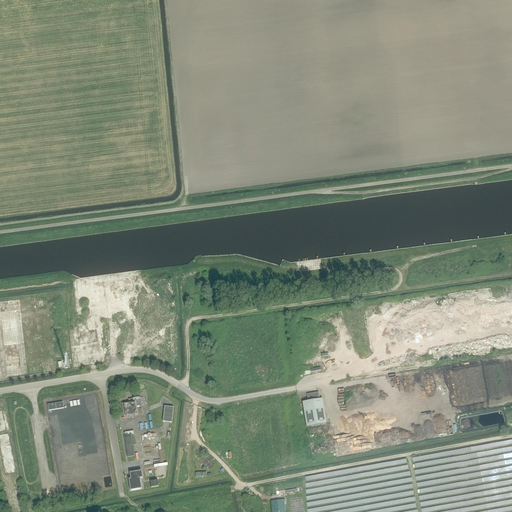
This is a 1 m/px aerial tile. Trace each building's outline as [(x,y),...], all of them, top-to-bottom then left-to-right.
[(4,327),(16,326),(14,306),(2,307),(4,327)] [(320,399),(318,392),(307,394),(308,401),(302,402),(306,427),(326,424),(322,399),(320,399)] [(141,397),(129,398),(130,402),(124,403),(126,415),(137,414),(136,406),(142,405),(141,397)] [(49,411),(64,408),(63,402),(48,405),(49,411)] [(164,407),(163,422),(172,423),(173,408),(164,407)] [(9,433),(0,434),(0,441),(6,474),(16,472),(9,433)] [(134,456),(131,435),(123,437),(127,457),(134,456)] [(128,480),(129,482),(130,491),(141,489),(140,479),(142,478),(141,471),(129,473),(130,479),(128,480)] [(21,511),(17,487),(6,489),(10,511),(21,511)] [(285,511),(284,500),(271,501),(271,511),(285,511)]
